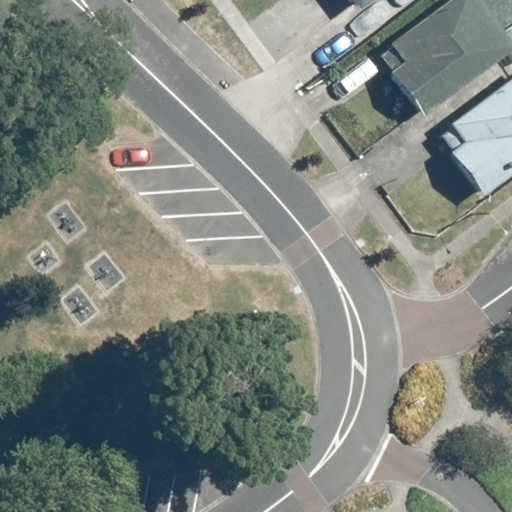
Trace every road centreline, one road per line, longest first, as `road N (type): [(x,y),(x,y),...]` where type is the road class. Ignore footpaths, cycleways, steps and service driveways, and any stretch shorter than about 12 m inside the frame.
road 1 (residential): [(355,341),(345,301),(284,203),(111,35)]
road 2 (residential): [(355,341),(437,326),(511,283)]
road 3 (residential): [(462,511),(415,462),(339,431)]
